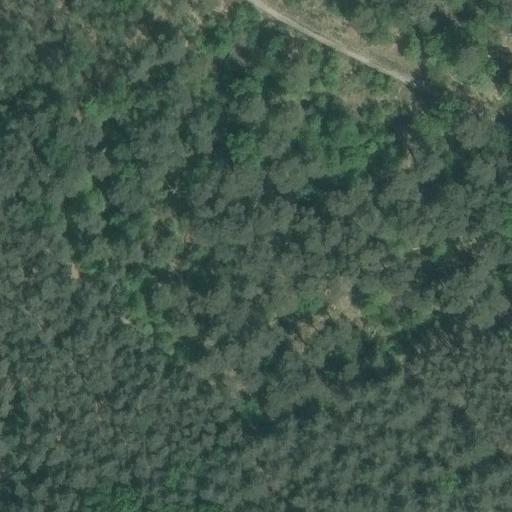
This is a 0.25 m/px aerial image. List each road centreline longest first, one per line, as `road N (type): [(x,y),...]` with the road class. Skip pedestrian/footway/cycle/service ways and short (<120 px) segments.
road 1 (track): [(75,511),(395,351)]
road 2 (unknown): [(279,0),(511,123)]
road 3 (unknown): [(511,440),(395,351)]
road 4 (unknown): [(395,351),(511,293)]
